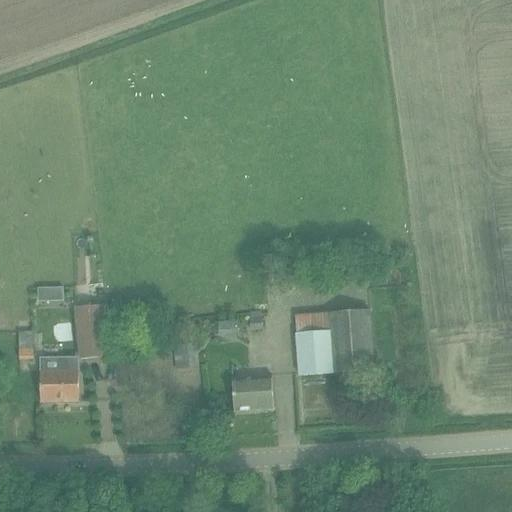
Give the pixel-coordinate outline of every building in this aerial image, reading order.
[(108,306),(82,306),(83,358),(109,358),(108,306)] [(297,321),(301,377),(374,371),(370,311),(329,314),(329,318),(297,321)] [(262,330),(262,319),(249,319),(250,330),(262,330)] [(239,334),(238,321),(217,323),(218,335),(239,334)] [(32,357),(32,344),(18,344),(18,357),(32,357)] [(193,369),(191,345),(173,346),(176,371),(193,369)] [(41,359),(41,373),(41,403),(79,402),(79,372),(79,358),(41,359)] [(271,377),(232,380),(235,413),(274,411),(271,377)]
